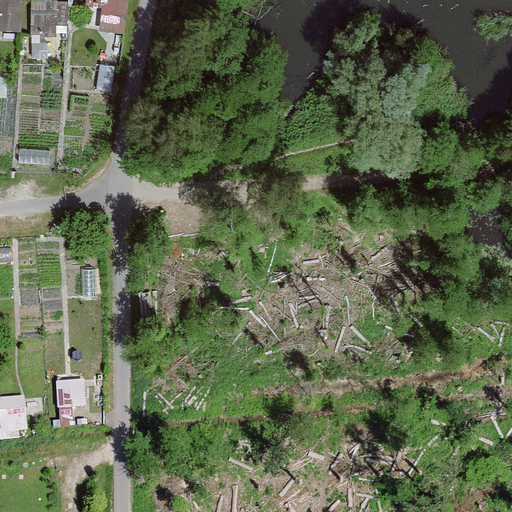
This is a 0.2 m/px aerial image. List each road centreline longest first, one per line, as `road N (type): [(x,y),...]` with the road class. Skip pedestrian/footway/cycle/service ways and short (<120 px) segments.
road 1 (track): [(121,195),(122,511)]
road 2 (residential): [(148,0),(121,195)]
